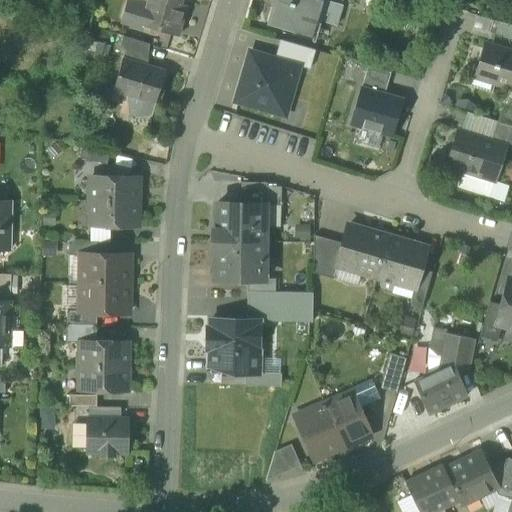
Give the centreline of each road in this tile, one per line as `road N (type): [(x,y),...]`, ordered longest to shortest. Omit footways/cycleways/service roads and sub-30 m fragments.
road 1 (residential): [(184,139),(160,511)]
road 2 (residential): [(511,244),(184,139)]
road 3 (unclassified): [(511,402),(313,493),(210,511)]
road 4 (unknown): [(384,203),(450,12)]
road 5 (residential): [(227,0),(184,139)]
